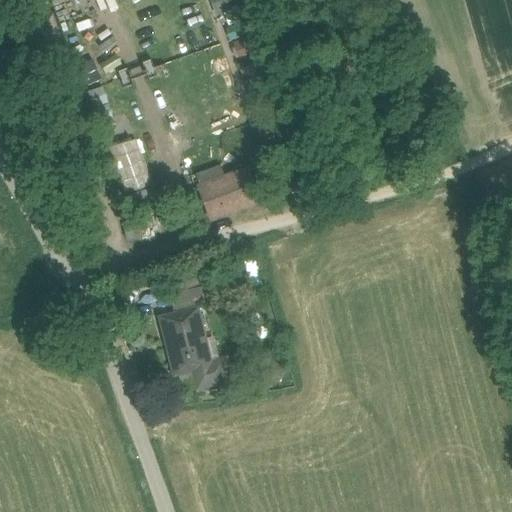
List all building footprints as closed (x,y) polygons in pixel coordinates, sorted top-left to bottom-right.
[(126,192),(150,184),(135,139),(111,147),(126,192)] [(243,173),(198,189),(210,221),(255,205),(243,173)] [(201,268),(158,278),(161,292),(168,291),(173,313),(197,308),(229,301),(224,278),(204,282),(201,268)] [(197,311),(160,320),(174,376),(193,372),(198,390),(224,383),(219,361),(210,364),(197,311)] [(282,366),(269,359),(263,372),(276,379),(282,366)]
